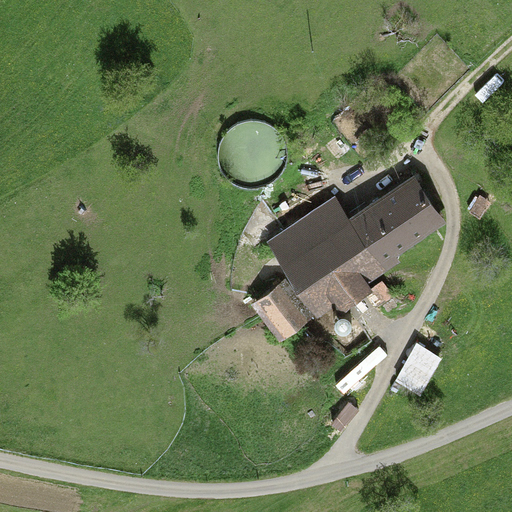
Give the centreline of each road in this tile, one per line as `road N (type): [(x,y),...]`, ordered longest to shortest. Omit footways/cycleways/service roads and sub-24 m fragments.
road 1 (unclassified): [(0,458),(159,487),(244,489),(382,458),(511,405)]
road 2 (track): [(511,45),(426,120),(446,188),(441,255),(324,475)]
